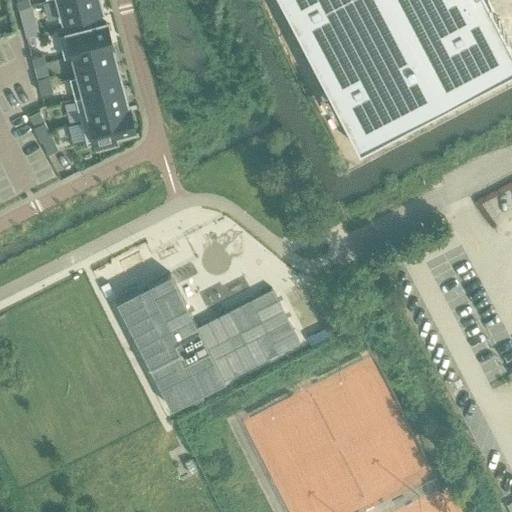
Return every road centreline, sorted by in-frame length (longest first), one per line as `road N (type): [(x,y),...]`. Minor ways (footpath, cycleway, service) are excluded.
road 1 (residential): [(0,225),(160,146),(120,0)]
road 2 (unclassified): [(357,242),(511,159)]
